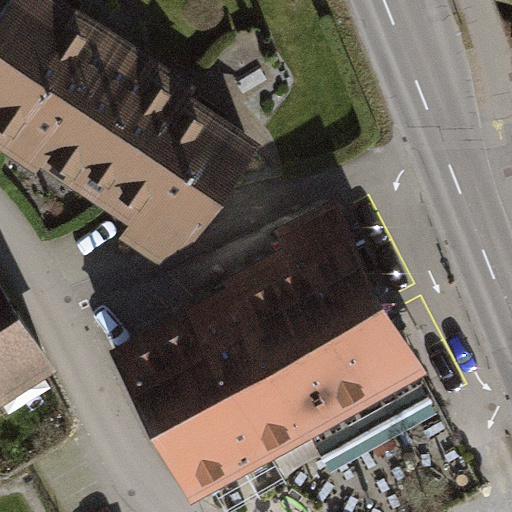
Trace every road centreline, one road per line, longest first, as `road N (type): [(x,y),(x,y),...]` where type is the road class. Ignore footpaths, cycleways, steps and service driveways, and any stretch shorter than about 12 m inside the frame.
road 1 (residential): [(183,511),(135,469),(66,307),(0,220)]
road 2 (primary): [(389,0),(511,315)]
